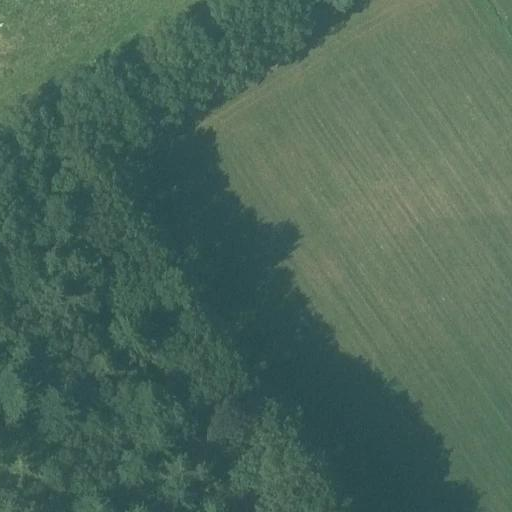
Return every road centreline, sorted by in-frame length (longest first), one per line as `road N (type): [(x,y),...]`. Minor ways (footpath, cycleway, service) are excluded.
road 1 (track): [(42,164),(278,511)]
road 2 (track): [(298,0),(42,164)]
